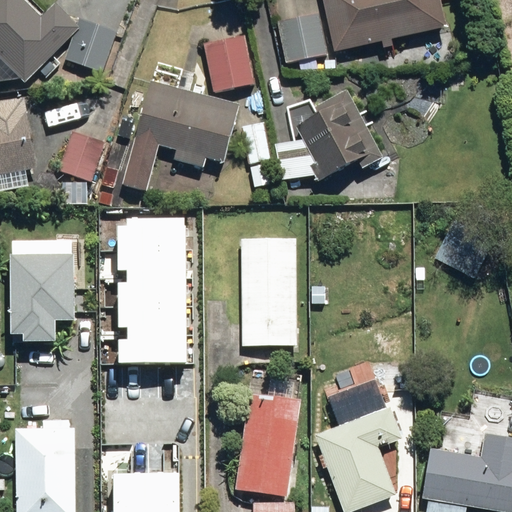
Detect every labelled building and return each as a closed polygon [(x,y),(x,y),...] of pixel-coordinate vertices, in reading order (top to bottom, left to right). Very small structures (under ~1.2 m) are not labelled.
[(16,0),(0,0),(0,64),(23,87),(71,36),(77,31),(74,28),(51,7),(38,21),(16,0)] [(388,43),(442,32),(435,0),(319,0),(331,56),(379,46),(380,52),(390,50),(388,43)] [(276,27),(284,66),(323,58),(316,19),(276,27)] [(77,20),(74,28),(77,31),(71,36),(62,62),(100,76),(115,34),(77,20)] [(202,48),(212,95),(252,87),(242,40),(202,48)] [(447,73),(447,85),(462,85),(461,73),(447,73)] [(437,86),(422,83),(419,96),(433,99),(437,86)] [(119,188),(142,194),(154,149),(173,154),(171,163),(200,172),(203,160),(221,165),(236,109),(148,85),(119,188)] [(316,176),(320,183),(344,170),(348,177),(379,161),(343,94),(312,110),(317,117),(294,130),(314,168),(306,172),(310,180),(316,176)] [(86,100),(49,115),(55,131),(93,116),(86,100)] [(0,194),(25,190),(21,172),(33,170),(20,104),(0,107),(0,194)] [(240,130),(252,190),(268,187),(263,162),(268,162),(262,125),(240,130)] [(56,172),(89,184),(103,146),(70,134),(56,172)] [(108,166),(102,185),(117,190),(123,170),(108,166)] [(345,179),(346,196),(381,195),(380,178),(345,179)] [(61,194),(77,199),(81,189),(65,184),(61,194)] [(97,206),(108,208),(111,198),(99,195),(97,206)] [(240,350),(294,350),(294,242),(240,242),(240,350)] [(164,253),(165,295),(195,294),(194,252),(164,253)] [(362,291),(364,300),(381,297),(379,287),(362,291)] [(109,430),(165,430),(164,401),(177,401),(178,325),(150,324),(150,349),(109,349),(109,430)] [(385,392),(411,393),(412,325),(386,324),(385,392)] [(72,370),(84,370),(84,362),(71,362),(72,370)] [(13,433),(13,511),(72,511),(73,452),(90,452),(90,374),(63,374),(63,424),(40,424),(40,432),(13,433)] [(252,511),(292,511),(292,507),(284,508),(285,500),(297,404),(246,397),(233,493),(271,498),(271,507),(252,507),(252,511)] [(313,439),(339,511),(360,511),(393,500),(376,452),(398,444),(387,412),(383,414),(380,405),(359,413),(356,407),(346,410),(351,425),(313,439)] [(423,511),(464,511),(465,511),(470,511),(511,511),(511,443),(480,438),(477,460),(426,454),(419,503),(425,504),(423,511)]
